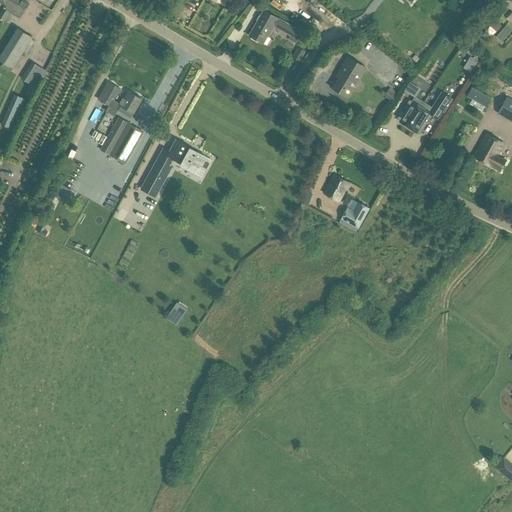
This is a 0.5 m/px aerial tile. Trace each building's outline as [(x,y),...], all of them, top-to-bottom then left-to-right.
[(5,0),(3,4),(7,6),(4,9),(19,18),(29,3),(24,0),(5,0)] [(252,0),(240,0),(229,10),(234,16),(253,0),(252,0)] [(2,9),(0,12),(0,19),(3,22),(8,13),(2,9)] [(264,10),(249,35),(263,44),(273,27),(289,37),(288,39),(295,44),(302,32),(302,31),(295,28),(278,18),(264,10)] [(496,32),(501,26),(495,21),(490,27),(496,32)] [(511,29),(507,25),(496,37),(502,42),(511,30),(511,29)] [(18,28),(0,56),(0,59),(4,62),(13,68),(32,37),(18,28)] [(298,47),(292,57),(299,62),(305,52),(298,47)] [(348,57),(330,86),(348,97),(366,68),(348,57)] [(476,73),(483,63),(476,58),(469,68),(476,73)] [(13,68),(4,62),(1,66),(11,72),(13,68)] [(30,62),(20,79),(32,86),(42,69),(30,62)] [(108,81),(98,99),(112,107),(115,102),(133,113),(141,99),(129,91),(128,93),(108,81)] [(411,85),(406,92),(410,95),(415,87),(411,85)] [(390,88),(383,96),(392,102),(398,95),(390,88)] [(490,100),(472,89),(467,98),(472,100),(485,107),(486,108),(490,100)] [(423,103),(408,127),(417,133),(418,131),(420,133),(424,127),(422,125),(426,119),(428,121),(431,115),(437,119),(444,107),(446,108),(451,100),(441,94),(432,109),(423,103)] [(15,95),(2,124),(12,128),(25,100),(15,95)] [(402,113),(397,119),(400,121),(399,121),(408,127),(423,103),(414,98),(410,105),(408,103),(404,109),(406,110),(404,114),(402,113)] [(511,101),(507,99),(499,114),(511,121),(511,101)] [(118,118),(100,150),(126,164),(144,132),(138,129),(118,118)] [(454,143),(450,150),(458,154),(467,138),(460,134),(455,144),(454,143)] [(487,134),(474,157),(500,171),(506,160),(497,156),(504,144),(487,134)] [(163,150),(141,188),(156,196),(172,167),(170,166),(173,160),(201,176),(210,161),(205,158),(206,157),(197,152),(196,154),(190,150),(191,149),(176,141),(169,153),(163,150)] [(0,144),(0,150),(8,153),(10,148),(0,144)] [(20,152),(17,157),(25,162),(28,156),(20,152)] [(334,175),(324,193),(340,201),(349,183),(334,175)] [(348,207),(342,219),(359,228),(370,208),(358,201),(353,210),(348,207)] [(132,213),(106,266),(119,272),(144,219),(132,213)] [(102,266),(100,274),(107,276),(109,268),(102,266)] [(266,285),(263,289),(271,293),(273,289),(266,285)] [(326,286),(305,305),(312,314),(334,294),(326,286)] [(183,324),(191,313),(183,308),(176,319),(183,324)] [(511,462),(510,461),(502,472),(511,480),(511,462)]
